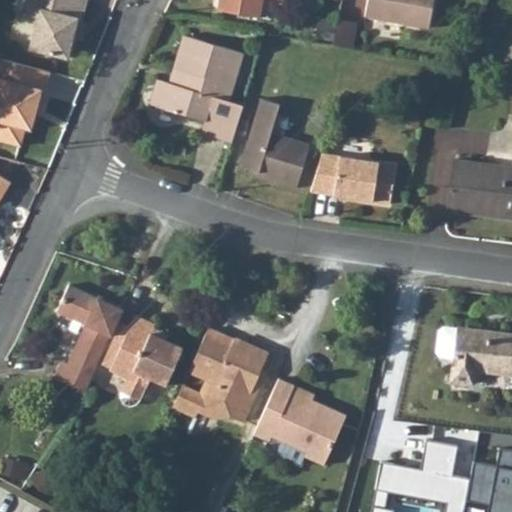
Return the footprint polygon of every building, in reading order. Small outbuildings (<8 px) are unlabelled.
[(86,0),(19,0),(16,13),(28,16),(35,27),(29,49),(67,59),(77,20),(82,21),(86,0)] [(210,0),(209,10),(253,18),(255,0),(210,0)] [(363,0),(360,21),(425,32),(429,0),(363,0)] [(145,102),(199,120),(203,106),(224,113),(234,117),(238,105),(224,101),(239,53),(180,35),(169,68),(172,69),(168,82),(153,77),(145,102)] [(51,73),(0,60),(0,61),(0,142),(22,148),(32,110),(41,112),(51,73)] [(255,99),(234,167),(258,175),(257,180),(291,191),(305,147),(266,133),(275,106),(255,99)] [(199,120),(195,132),(225,143),(234,117),(224,113),(203,106),(199,120)] [(511,179),(511,149),(511,150),(509,169),(449,158),(440,212),(462,215),(464,209),(506,216),(511,179)] [(317,153),(304,193),(382,207),(388,166),(317,153)] [(0,203),(11,184),(0,177),(0,203)] [(55,379),(86,394),(99,367),(119,324),(124,313),(70,287),(58,313),(87,326),(69,366),(62,363),(55,379)] [(156,328),(136,319),(131,329),(119,324),(99,367),(111,372),(110,375),(129,384),(123,397),(123,404),(125,409),(131,412),(136,410),(141,406),(151,384),(166,391),(184,352),(152,337),(156,328)] [(429,338),(428,355),(433,364),(447,365),(446,385),(467,386),(469,370),(508,375),(511,339),(440,331),(429,338)] [(196,359),(173,409),(195,420),(198,413),(211,419),(218,418),(220,415),(241,425),(259,389),(249,385),(254,375),(258,377),(267,358),(233,342),(232,346),(207,335),(196,359)] [(263,379),(258,377),(254,375),(249,385),(259,389),(263,379)] [(278,383),(253,439),(269,447),(271,442),(306,458),(305,463),(324,472),(346,423),(292,397),(295,391),(278,383)] [(454,445),(425,439),(420,466),(379,459),(368,511),(393,511),(394,508),(385,506),(389,489),(447,501),(444,511),(461,511),(465,497),(468,479),(448,475),(454,445)] [(511,511),(511,448),(499,446),(496,463),(474,460),(468,479),(465,497),(488,501),(486,511),(511,511)]
